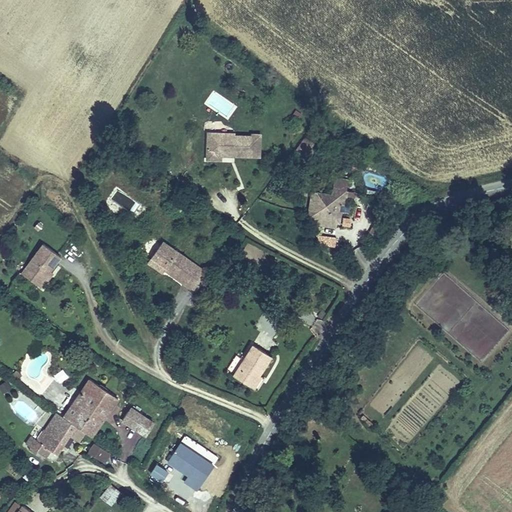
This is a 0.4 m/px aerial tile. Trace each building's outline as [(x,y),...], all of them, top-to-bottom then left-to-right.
[(223,137),(211,137),(211,159),(226,159),(227,155),(256,155),(256,133),(241,134),(241,131),(224,131),(223,137)] [(303,158),(314,144),(305,137),(294,151),(303,158)] [(321,224),(333,224),(334,219),(345,221),(346,211),(353,211),(354,202),(349,201),(350,190),(339,189),(338,191),(317,189),(313,217),(321,218),(321,224)] [(318,234),(316,245),(334,248),(336,237),(318,234)] [(27,271),(47,283),(67,251),(49,240),(27,271)] [(161,243),(149,259),(164,270),(162,274),(187,292),(201,271),(161,243)] [(164,270),(149,259),(144,266),(159,277),(162,274),(164,270)] [(235,376),(257,390),(267,374),(264,371),(275,353),(256,342),(235,376)] [(60,383),(69,375),(61,368),(53,376),(60,383)] [(40,383),(48,395),(59,387),(51,375),(40,383)] [(63,422),(84,436),(91,440),(116,403),(88,383),(63,422)] [(137,430),(146,418),(132,406),(121,419),(137,430)] [(61,420),(54,415),(45,427),(49,429),(44,434),(49,438),(61,420)] [(147,438),(155,424),(146,418),(137,430),(147,438)] [(49,438),(44,434),(40,433),(33,443),(28,439),(22,448),(43,462),(49,454),(55,458),(67,440),(77,446),(84,436),(63,422),(61,420),(49,438)] [(109,459),(93,447),(87,457),(102,468),(109,459)] [(192,478),(187,484),(197,494),(213,469),(184,449),(173,466),(192,478)] [(157,464),(149,475),(162,484),(170,473),(157,464)] [(111,506),(120,495),(109,486),(101,497),(111,506)]
